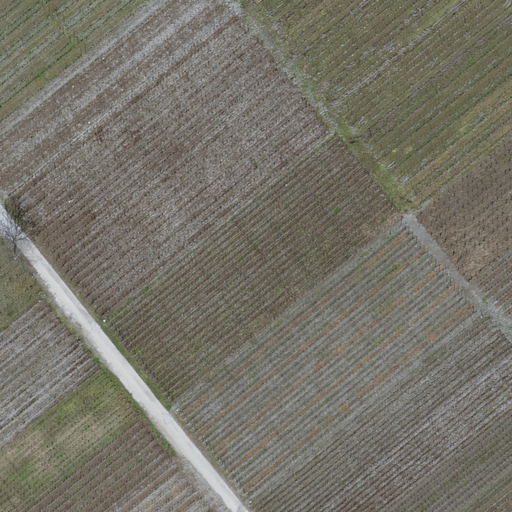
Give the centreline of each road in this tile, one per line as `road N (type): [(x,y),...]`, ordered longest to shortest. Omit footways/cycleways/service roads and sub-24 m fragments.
road 1 (track): [(235,0),(511,335)]
road 2 (unclassified): [(0,220),(233,511)]
